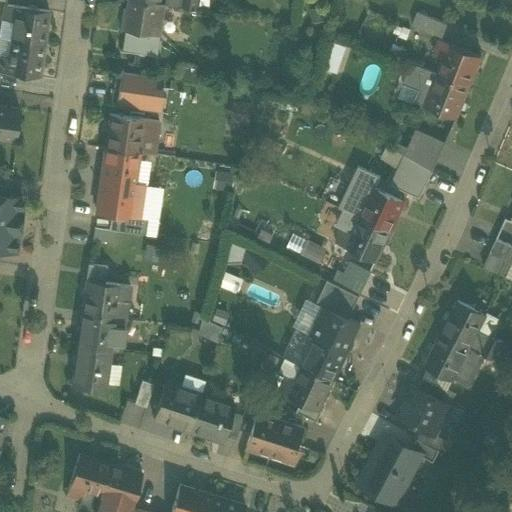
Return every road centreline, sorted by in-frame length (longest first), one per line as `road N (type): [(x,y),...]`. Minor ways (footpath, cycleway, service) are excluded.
road 1 (residential): [(26,400),(307,493),(409,318),(511,81)]
road 2 (residential): [(83,0),(26,400)]
